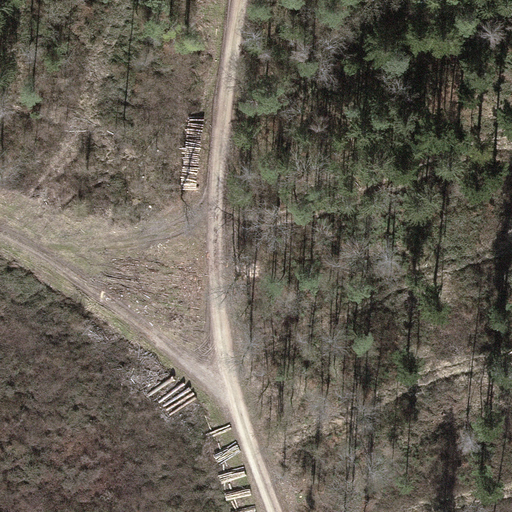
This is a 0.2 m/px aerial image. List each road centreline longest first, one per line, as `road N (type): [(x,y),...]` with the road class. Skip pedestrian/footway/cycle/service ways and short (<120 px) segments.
road 1 (track): [(278,511),(237,385),(216,206),(233,0)]
road 2 (track): [(0,235),(77,272),(237,385)]
